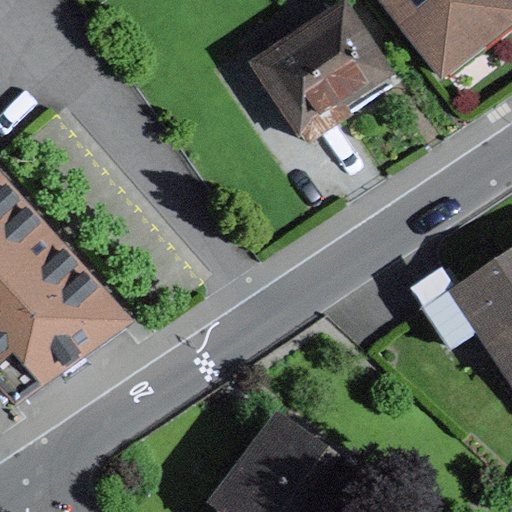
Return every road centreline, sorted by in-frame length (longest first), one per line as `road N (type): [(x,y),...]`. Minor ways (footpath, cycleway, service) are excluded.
road 1 (residential): [(511,153),(204,361)]
road 2 (residential): [(204,361),(27,475)]
